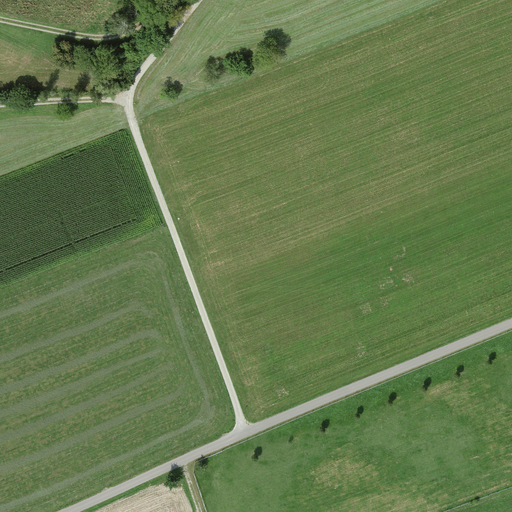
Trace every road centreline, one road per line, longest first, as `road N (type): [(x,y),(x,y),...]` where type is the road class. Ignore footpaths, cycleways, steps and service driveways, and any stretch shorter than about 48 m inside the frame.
road 1 (track): [(248,434),(128,99),(199,0)]
road 2 (residential): [(73,511),(511,325)]
road 3 (track): [(180,23),(153,17),(92,38),(0,18)]
road 4 (track): [(0,105),(128,99)]
